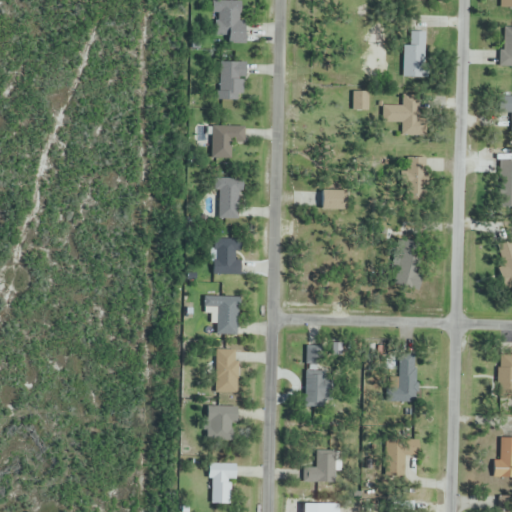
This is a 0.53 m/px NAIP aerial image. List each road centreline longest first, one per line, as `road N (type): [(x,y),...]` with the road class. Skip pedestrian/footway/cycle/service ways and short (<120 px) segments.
road 1 (residential): [(449,511),(463,0)]
road 2 (residential): [(266,511),(277,0)]
road 3 (residential): [(511,325),(270,320)]
